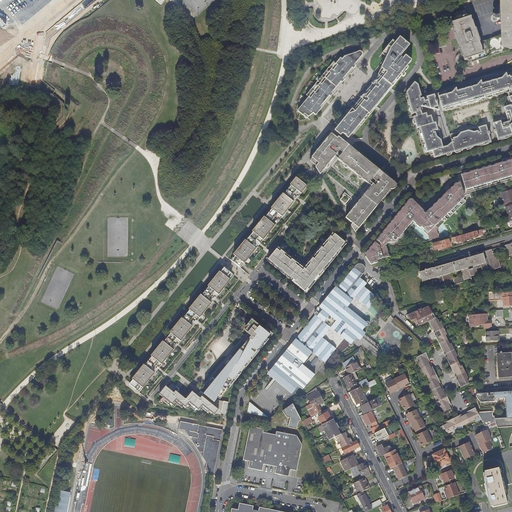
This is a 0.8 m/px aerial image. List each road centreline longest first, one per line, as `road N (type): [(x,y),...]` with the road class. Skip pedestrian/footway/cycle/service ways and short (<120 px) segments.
road 1 (unclassified): [(410,183),(364,138),(417,66),(417,45),(388,33),(359,66)]
road 2 (unclassified): [(354,253),(388,286),(395,315),(432,350),(460,406)]
road 3 (residential): [(288,334),(241,395),(218,502)]
road 4 (residential): [(308,308),(260,272),(243,290),(288,334)]
road 5 (residential): [(399,511),(334,382)]
